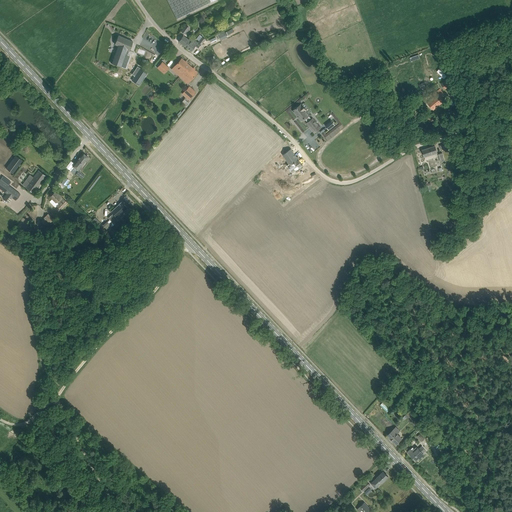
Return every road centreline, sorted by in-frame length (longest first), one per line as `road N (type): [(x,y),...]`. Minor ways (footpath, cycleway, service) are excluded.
road 1 (primary): [(446,511),(89,135)]
road 2 (unclassified): [(511,132),(447,129),(368,175),(337,182),(215,74)]
road 3 (track): [(54,399),(148,299),(189,240)]
road 4 (primary): [(89,135),(0,40)]
